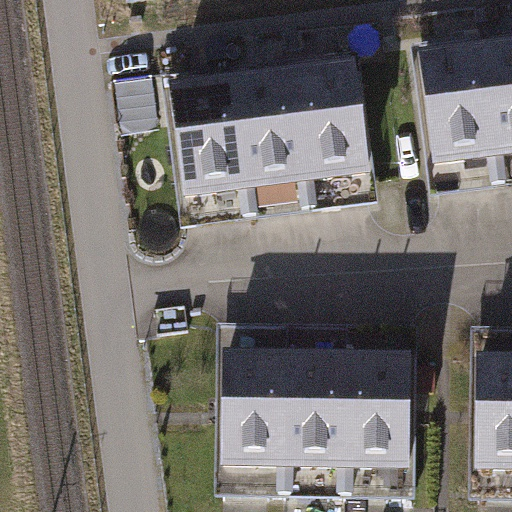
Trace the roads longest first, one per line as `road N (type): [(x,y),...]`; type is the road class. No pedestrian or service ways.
road 1 (residential): [(132,511),(67,0)]
road 2 (track): [(75,55),(466,0)]
